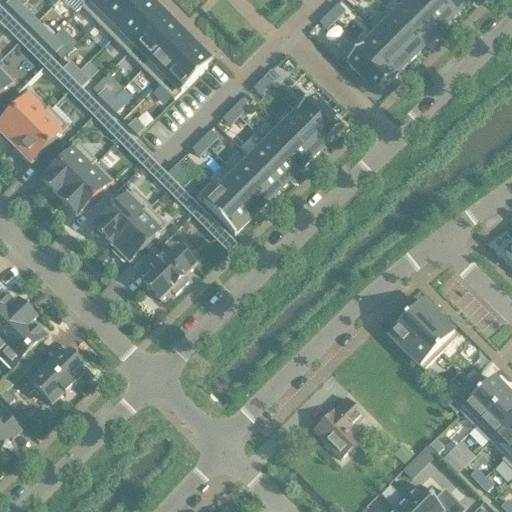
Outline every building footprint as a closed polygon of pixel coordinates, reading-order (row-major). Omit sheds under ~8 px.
[(13,0),(6,7),(16,16),(23,9),(13,0)] [(85,7),(81,10),(97,26),(123,0),(93,0),(85,8),(85,7)] [(146,0),(123,0),(97,26),(112,42),(150,4),(146,0)] [(434,0),(402,0),(404,2),(405,1),(438,35),(453,20),(434,0)] [(466,0),(434,0),(453,20),(454,21),(470,4),(466,0)] [(390,16),(389,16),(423,50),(424,49),(438,35),(405,1),(404,2),(390,16)] [(150,4),(112,42),(128,57),(166,19),(150,4)] [(338,7),(329,17),(336,24),(345,14),(338,7)] [(23,9),(16,16),(25,26),(32,19),(23,9)] [(387,12),(370,29),(377,36),(378,35),(408,66),(425,50),(424,49),(423,50),(389,16),(390,16),(387,12)] [(329,17),(320,26),(326,33),(336,24),(329,17)] [(166,19),(128,57),(143,72),(181,35),(166,19)] [(18,28),(10,36),(19,46),(28,37),(18,28)] [(44,30),(37,37),(46,47),(53,40),(44,30)] [(181,35),(143,72),(158,88),(196,50),(181,35)] [(363,50),(362,50),(393,81),(408,66),(378,35),(377,36),(363,50)] [(28,37),(19,46),(29,55),(37,47),(28,37)] [(53,40),(46,47),(56,56),(63,49),(53,40)] [(356,43),(339,59),(369,89),(371,87),(379,95),(393,81),(362,50),(363,50),(356,43)] [(196,50),(158,88),(174,104),(212,66),(196,50)] [(70,65),(63,72),(73,81),(80,74),(70,65)] [(0,70),(0,99),(15,85),(0,70)] [(272,73),(263,83),(270,90),(279,80),(272,73)] [(80,74),(73,81),(82,91),(89,84),(80,74)] [(67,77),(59,86),(68,95),(77,87),(67,77)] [(263,83),(253,92),(260,99),(270,90),(263,83)] [(77,87),(68,95),(78,105),(87,96),(77,87)] [(105,92),(98,99),(107,108),(114,101),(113,101),(105,92)] [(32,97),(0,128),(0,137),(13,151),(49,114),(32,97)] [(309,97),(292,113),(296,117),(296,116),(327,147),(341,133),(333,125),(335,123),(309,97)] [(114,101),(107,108),(116,117),(123,110),(114,101)] [(242,104),(232,113),(239,120),(248,111),(242,104)] [(232,113),(223,122),(230,129),(239,120),(232,113)] [(49,114),(13,151),(30,168),(67,132),(49,114)] [(282,131),(281,131),(312,162),(327,147),(296,116),(296,117),(282,131)] [(135,122),(128,129),(138,139),(145,132),(135,122)] [(117,127),(108,135),(118,145),(126,136),(117,127)] [(278,127),(262,143),(296,177),(295,177),(296,178),(312,162),(281,131),(282,131),(278,127)] [(211,134),(202,143),(208,150),(218,141),(211,134)] [(126,136),(118,145),(127,154),(136,146),(134,144),(126,136)] [(202,143),(192,153),(199,160),(208,150),(202,143)] [(262,143),(247,158),(280,192),(295,177),(296,177),(262,143)] [(78,149),(42,185),(59,203),(96,167),(78,149)] [(247,158),(232,174),(265,207),(266,206),(280,192),(247,158)] [(96,167),(59,203),(77,221),(113,184),(96,167)] [(177,168),(168,177),(175,184),(184,174),(177,168)] [(217,188),(216,189),(251,223),(267,207),(266,206),(265,207),(232,174),(217,188)] [(166,176),(157,185),(167,194),(176,186),(167,178),(166,176)] [(214,185),(197,201),(234,239),(251,223),(216,189),(217,188),(214,185)] [(134,192),(94,232),(97,235),(96,237),(107,249),(109,247),(111,250),(148,214),(152,211),(134,192)] [(191,201),(182,210),(192,219),(200,211),(191,201)] [(200,211),(192,219),(201,229),(210,220),(200,211)] [(148,214),(111,250),(114,252),(113,254),(124,266),(126,264),(129,267),(165,231),(148,214)] [(153,276),(142,286),(161,305),(172,294),(176,298),(188,285),(185,281),(195,270),(177,252),(165,264),(163,263),(152,274),(153,276)] [(1,295),(0,296),(0,340),(26,314),(18,305),(14,309),(1,295)] [(405,322),(440,357),(457,341),(454,337),(422,305),(405,322)] [(26,314),(0,340),(0,358),(13,372),(16,369),(24,377),(34,367),(35,366),(27,357),(45,339),(32,326),(35,322),(26,314)] [(440,357),(405,322),(388,338),(423,374),(440,357)] [(34,367),(24,377),(25,379),(24,380),(32,388),(31,388),(51,408),(63,397),(65,399),(75,390),(73,387),(82,378),(79,374),(82,371),(69,358),(65,361),(62,357),(43,376),(34,367)] [(485,388),(475,378),(458,395),(468,405),(485,388)] [(463,411),(460,414),(475,430),(508,398),(492,381),(485,388),(468,405),(463,411)] [(6,395),(1,400),(9,409),(15,403),(6,395)] [(511,401),(508,398),(475,430),(490,445),(511,424),(511,401)] [(453,403),(448,409),(456,417),(461,412),(453,403)] [(363,423),(345,404),(334,416),(333,415),(312,436),(340,464),(361,443),(352,434),(363,423)] [(0,450),(9,441),(12,444),(22,434),(2,415),(0,417),(0,450)] [(511,424),(490,445),(505,460),(506,461),(511,454),(511,424)] [(430,449),(438,458),(444,452),(435,443),(430,449)] [(460,446),(443,463),(458,478),(475,461),(460,446)] [(404,448),(395,457),(404,466),(413,458),(404,448)] [(427,449),(415,461),(424,471),(437,458),(427,449)] [(505,460),(502,463),(511,474),(511,454),(506,461),(505,460)] [(470,479),(479,487),(484,482),(476,473),(470,479)] [(493,490),(484,482),(479,487),(487,496),(493,490)] [(420,490),(397,511),(462,511),(445,495),(435,505),(420,490)]
